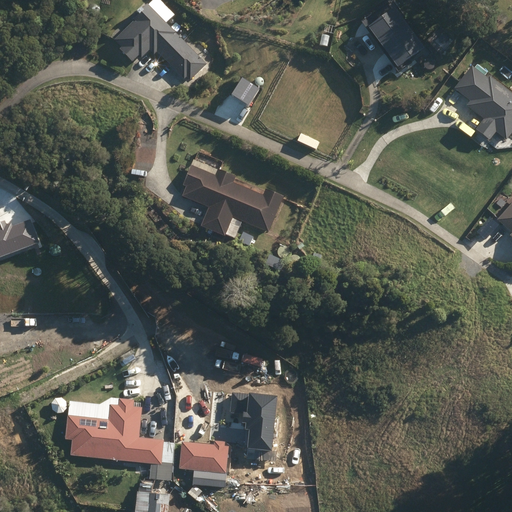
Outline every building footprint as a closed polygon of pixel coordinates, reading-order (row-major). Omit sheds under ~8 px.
[(207,65),(148,5),(133,21),(135,23),(117,40),(124,47),(122,49),(134,62),(140,56),(142,58),(151,50),(155,55),(158,52),(185,79),(188,77),(192,80),(207,65)] [(368,31),(397,71),(424,52),(394,12),(368,31)] [(490,80),(473,67),(456,89),(472,101),(468,107),(486,120),(478,130),(492,140),(498,132),(508,140),(511,135),(511,94),(491,79),(490,80)] [(190,187),(185,197),(211,208),(204,225),(227,235),(234,218),(270,233),(285,198),(267,190),(264,196),(234,184),(237,177),(219,170),(216,176),(194,167),(186,185),(190,187)] [(511,236),(511,237),(511,238),(511,205),(499,220),(511,231),(511,236)] [(255,237),(243,232),(239,242),(251,247),(255,237)] [(286,262),(269,255),(265,266),(282,272),(286,262)] [(53,404),(52,405),(52,407),(53,408),(53,410),(54,411),(55,412),(56,413),(58,414),(59,414),(61,414),(62,414),(64,414),(65,413),(66,413),(67,411),(68,410),(69,409),(69,407),(70,406),(70,404),(69,403),(69,402),(68,400),(67,399),(66,398),(64,398),(63,397),(61,397),(60,397),(58,397),(57,398),(56,399),(54,400),(54,401),(53,403),(53,404)] [(74,441),(72,456),(160,465),(158,480),(175,481),(178,444),(165,443),(165,442),(140,439),(143,409),(134,408),(134,403),(122,401),(121,407),(112,406),(110,421),(71,417),(69,441),(74,441)] [(183,443),(181,469),(226,474),(229,447),(225,447),(225,444),(217,443),(217,446),(183,443)]
